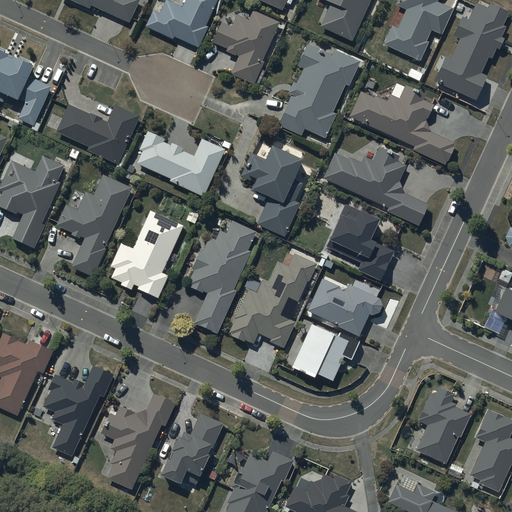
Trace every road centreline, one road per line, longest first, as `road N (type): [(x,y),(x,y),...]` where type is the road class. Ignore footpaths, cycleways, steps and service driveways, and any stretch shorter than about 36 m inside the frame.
road 1 (residential): [(0,278),(297,415),(357,417)]
road 2 (residential): [(415,332),(511,117)]
road 3 (residential): [(0,3),(187,89)]
